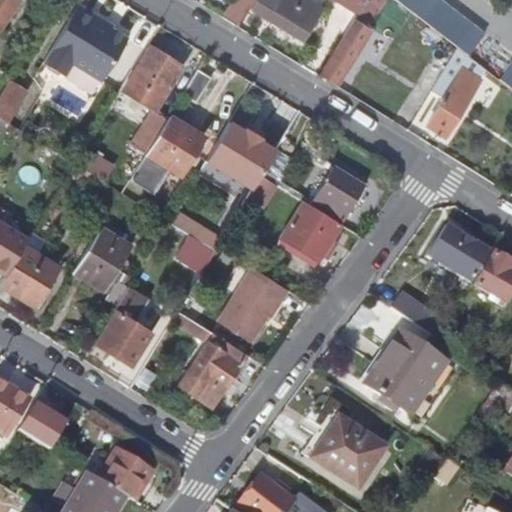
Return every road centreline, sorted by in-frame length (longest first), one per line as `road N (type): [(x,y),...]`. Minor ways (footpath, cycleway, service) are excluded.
road 1 (residential): [(213,462),(438,171)]
road 2 (residential): [(157,0),(438,171)]
road 3 (residential): [(0,332),(213,462)]
